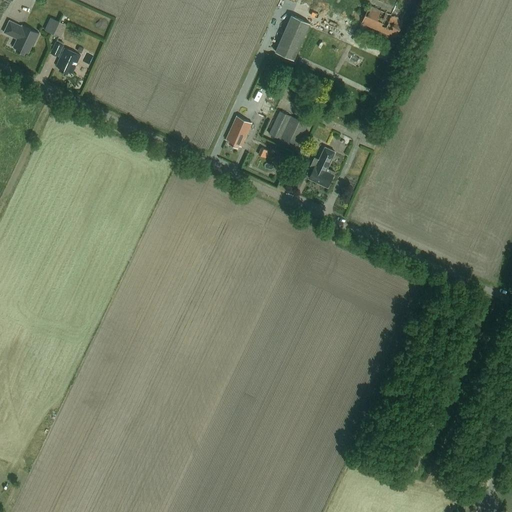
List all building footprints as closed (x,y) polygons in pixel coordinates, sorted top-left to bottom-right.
[(402,21),(369,7),(362,24),(395,38),(402,21)] [(46,29),(55,33),(62,20),(53,15),(46,29)] [(276,53),(293,62),(310,24),(291,16),(276,53)] [(32,46),(38,33),(22,25),(21,26),(9,20),(3,32),(16,38),(13,47),(15,48),(14,51),(22,54),(23,52),(26,54),(29,45),(32,46)] [(61,21),(57,34),(65,36),(69,23),(61,21)] [(55,42),(49,53),(58,56),(63,45),(55,42)] [(71,74),(79,56),(62,48),(54,67),(58,68),(57,71),(65,74),(66,72),(71,74)] [(269,134),(297,147),(308,125),(280,112),(269,134)] [(241,146),(251,123),(237,116),(226,139),(229,140),(228,144),(237,148),(238,145),(241,146)] [(352,140),(345,136),(340,146),(347,149),(352,140)] [(310,173),(308,178),(327,187),(334,172),(325,168),(327,163),(328,164),(334,151),(324,147),(318,159),(319,159),(316,166),(310,164),(307,172),(310,173)] [(265,158),(268,152),(261,148),(258,155),(265,158)]
